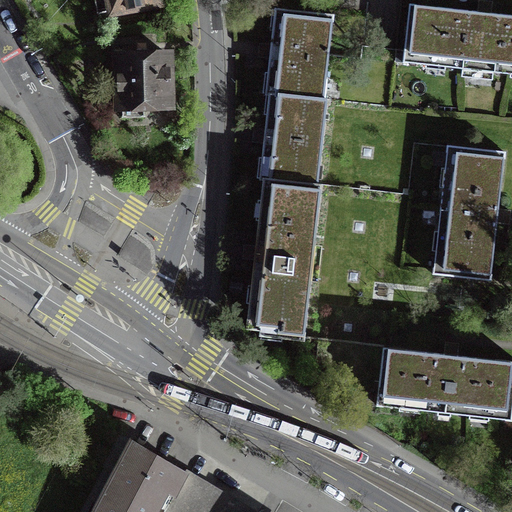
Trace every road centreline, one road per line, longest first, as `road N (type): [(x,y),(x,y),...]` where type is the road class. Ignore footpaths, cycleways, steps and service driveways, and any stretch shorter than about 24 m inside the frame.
road 1 (secondary): [(167,361),(437,511)]
road 2 (residential): [(208,0),(208,165),(192,246)]
road 3 (secondary): [(0,253),(128,336)]
road 4 (residential): [(192,246),(95,187),(70,161)]
road 5 (residential): [(0,29),(70,161)]
road 6 (residential): [(167,361),(193,308),(192,246)]
